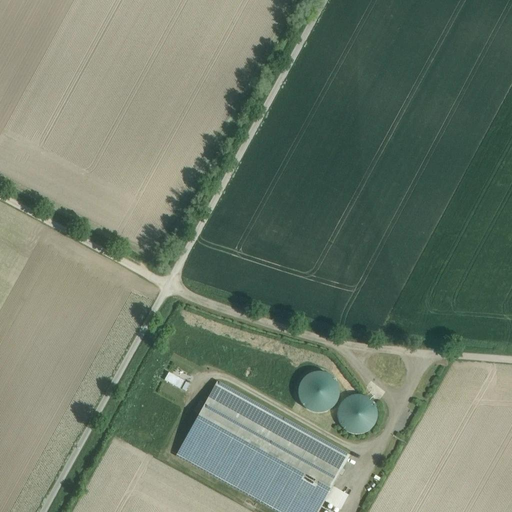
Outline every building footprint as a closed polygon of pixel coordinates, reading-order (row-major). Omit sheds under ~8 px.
[(328,414),(338,380),(305,371),(296,405),(328,414)] [(184,381),(169,373),(164,380),(180,389),(184,381)] [(317,511),(348,457),(217,384),(178,454),(281,511),(317,511)] [(375,422),(377,415),(375,407),(371,400),(364,396),(357,395),(349,396),(343,401),(338,407),(337,415),(339,423),(343,429),(350,433),(357,435),(365,433),(371,429),(375,422)] [(336,487),(326,501),(339,510),(349,496),(336,487)]
